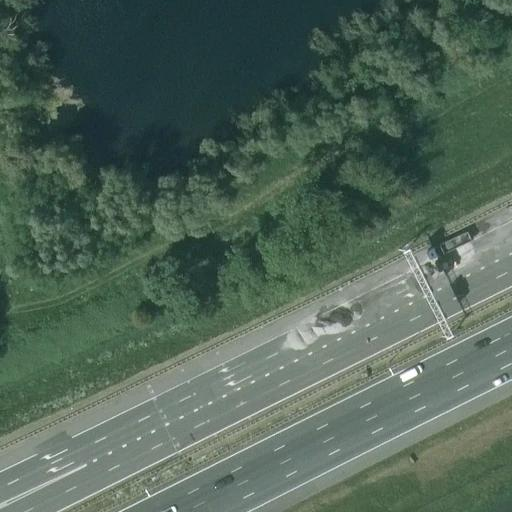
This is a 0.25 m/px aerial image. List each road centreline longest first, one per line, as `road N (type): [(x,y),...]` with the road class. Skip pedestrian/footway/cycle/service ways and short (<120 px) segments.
road 1 (motorway): [(511,252),(85,466)]
road 2 (motorway): [(185,511),(511,348)]
